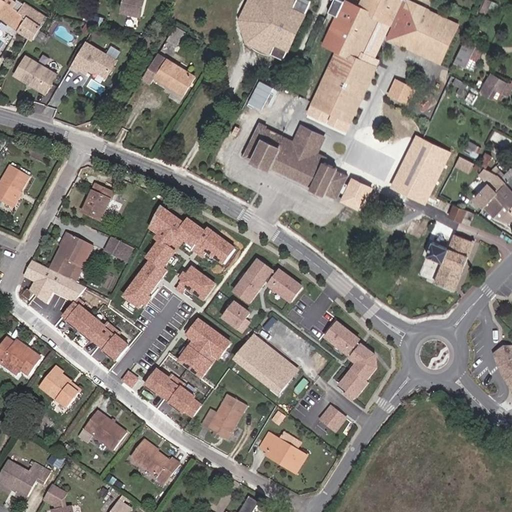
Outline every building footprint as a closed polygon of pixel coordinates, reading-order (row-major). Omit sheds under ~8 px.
[(0,0),(0,18),(30,40),(35,42),(49,21),(22,1),(15,9),(1,0),(0,0)] [(145,17),(148,0),(126,0),(124,13),(145,17)] [(283,67),(310,9),(298,3),(297,3),(289,0),(254,0),(251,3),(247,7),(244,13),(243,16),(241,22),(241,30),(242,38),(244,42),(248,49),(246,49),(250,53),(253,56),(259,60),(261,56),(271,61),(283,67)] [(312,5),(301,0),(298,0),(298,3),(310,9),(312,5)] [(363,0),(358,12),(338,4),(332,17),(339,20),(326,47),(339,53),(319,96),(332,104),(374,19),(378,21),(388,26),(389,24),(401,0),(400,0),(363,0)] [(397,21),(407,2),(401,0),(389,24),(395,27),(397,21)] [(410,35),(424,41),(435,19),(428,15),(430,13),(407,2),(397,21),(413,28),(410,35)] [(329,15),(332,17),(338,4),(335,3),(329,15)] [(332,104),(353,115),(374,69),(360,62),(378,21),(374,19),(332,104)] [(452,25),(435,19),(424,41),(416,56),(433,64),(452,25)] [(404,51),(410,35),(413,28),(397,21),(395,27),(387,45),(403,53),(404,51)] [(186,34),(178,25),(168,42),(176,47),(186,34)] [(452,25),(433,64),(437,67),(456,27),(452,25)] [(404,51),(416,56),(424,41),(410,35),(404,51)] [(467,68),(477,46),(465,41),(455,63),(467,68)] [(119,63),(89,44),(74,67),(71,71),(78,75),(80,72),(88,77),(93,69),(109,79),(119,63)] [(196,80),(159,57),(143,81),(152,87),(156,80),(185,98),(196,80)] [(58,79),(27,59),(15,78),(46,97),(58,79)] [(283,67),(271,61),(269,65),(281,71),(283,67)] [(414,87),(395,78),(387,95),(406,105),(414,87)] [(499,102),(507,84),(493,78),(486,95),(499,102)] [(250,102),(265,109),(275,86),(261,80),(250,102)] [(332,104),(319,96),(314,106),(350,123),(353,115),(332,104)] [(256,156),(253,164),(270,171),(271,168),(295,180),(312,188),(311,191),(324,196),(326,193),(337,199),(348,177),(336,171),(337,169),(324,163),(321,168),(281,150),(286,140),(268,133),(270,130),(262,126),(248,153),(256,156)] [(317,155),(326,137),(304,127),(296,145),(317,155)] [(452,151),(414,133),(387,188),(425,207),(452,151)] [(321,168),(324,163),(326,159),(317,155),(296,145),(286,140),(281,150),(321,168)] [(256,156),(248,153),(245,160),(253,164),(256,156)] [(352,155),(346,170),(374,182),(380,168),(352,155)] [(472,172),(476,162),(462,155),(457,165),(472,172)] [(29,177),(11,166),(2,182),(0,181),(0,199),(12,207),(29,177)] [(501,175),(510,185),(511,182),(511,178),(505,172),(501,175)] [(477,197),(486,207),(510,185),(501,175),(477,197)] [(373,189),(351,178),(340,201),(362,212),(373,189)] [(510,225),(511,222),(511,186),(510,185),(486,207),(496,217),(504,223),(510,225)] [(121,195),(104,186),(90,214),(108,223),(121,195)] [(472,221),(477,216),(473,213),(448,203),(443,214),(462,222),(464,218),(472,221)] [(191,229),(167,211),(156,231),(166,238),(163,243),(166,245),(154,262),(158,265),(131,300),(146,311),(149,307),(151,308),(152,309),(157,303),(156,302),(154,300),(166,284),(173,275),(170,272),(182,256),(181,255),(182,254),(190,243),(200,251),(203,248),(208,251),(204,257),(210,261),(214,256),(230,268),(241,253),(213,233),(211,236),(194,224),(191,229)] [(474,242),(456,235),(450,250),(433,243),(419,276),(436,283),(455,291),(474,242)] [(89,271),(100,249),(75,237),(57,273),(74,281),(81,267),(89,271)] [(128,263),(135,248),(119,241),(112,255),(128,263)] [(272,270),(263,263),(239,295),(254,306),(270,284),(275,288),(281,278),(271,271),(272,270)] [(220,288),(198,272),(193,278),(191,276),(186,282),(189,284),(183,292),(188,296),(193,290),(210,302),(220,288)] [(307,290),(284,274),(281,278),(275,288),(273,289),(296,306),(307,290)] [(30,290),(24,296),(31,304),(37,297),(30,290)] [(86,334),(98,319),(86,310),(89,306),(83,301),(69,318),(74,322),(73,324),(86,334)] [(254,317),(239,306),(228,321),(246,335),(251,329),(247,326),(254,317)] [(105,348),(119,330),(113,326),(110,329),(98,319),(86,334),(98,344),(99,343),(105,348)] [(236,346),(204,323),(193,339),(200,344),(197,347),(184,366),(207,382),(222,360),(225,362),(236,346)] [(364,344),(342,327),(330,342),(356,362),(355,363),(361,369),(342,392),(357,404),(359,401),(360,402),(372,387),(370,385),(380,373),(379,360),(362,347),(364,344)] [(128,356),(134,349),(123,340),(126,336),(119,330),(105,348),(111,352),(110,353),(122,363),(128,356)] [(0,350),(0,360),(2,362),(7,356),(22,368),(29,373),(41,357),(20,339),(17,343),(10,337),(0,350)] [(261,378),(278,358),(257,342),(241,363),(261,378)] [(17,374),(22,368),(7,356),(2,362),(7,367),(17,374)] [(298,375),(278,358),(261,378),(281,395),(298,375)] [(63,373),(56,368),(42,387),(57,398),(70,408),(81,393),(70,384),(73,380),(63,373)] [(174,382),(161,372),(150,387),(163,397),(164,396),(170,400),(183,383),(176,379),(174,382)] [(142,382),(134,376),(128,383),(137,389),(142,382)] [(70,384),(81,393),(84,389),(73,380),(70,384)] [(188,388),(183,383),(170,400),(176,404),(175,406),(188,416),(190,414),(198,420),(206,409),(197,403),(199,401),(186,391),(188,388)] [(251,407),(234,397),(223,417),(214,413),(205,428),(232,442),(251,407)] [(100,410),(85,427),(116,450),(129,434),(100,410)] [(349,422),(334,410),(324,423),(335,432),(339,435),(349,422)] [(70,427),(62,423),(54,435),(62,439),(70,427)] [(285,463),(283,468),(299,477),(311,459),(273,436),(265,450),(271,454),(285,463)] [(134,456),(160,477),(165,471),(174,478),(184,465),(175,457),(171,462),(145,442),(134,456)] [(68,451),(64,456),(69,460),(74,463),(78,458),(68,451)] [(268,458),(283,468),(285,463),(271,454),(268,458)] [(10,460),(0,477),(0,479),(29,496),(37,483),(43,487),(51,473),(33,464),(30,470),(10,460)] [(169,484),(174,478),(165,471),(160,477),(169,484)] [(110,496),(102,491),(99,497),(106,502),(110,496)] [(255,511),(259,507),(249,500),(241,511),(229,511),(228,511),(255,511)] [(122,511),(126,506),(119,501),(115,507),(122,511)]
